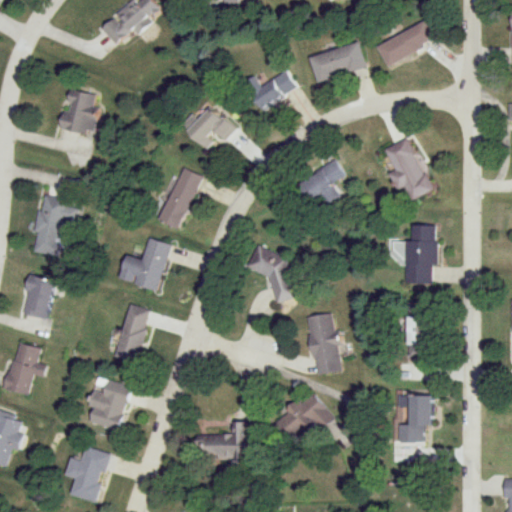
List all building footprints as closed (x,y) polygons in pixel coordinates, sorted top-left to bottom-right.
[(117,46),(135,29),(139,33),(162,12),(151,0),(142,0),(138,3),(135,0),(134,0),(102,29),(117,46)] [(388,67),(437,43),(428,23),(379,47),(388,67)] [(311,57),(318,83),(367,70),(360,44),(311,57)] [(265,114),(298,86),(285,70),(252,98),(265,114)] [(60,128),(92,137),(99,108),(94,107),(96,97),(70,90),(60,128)] [(208,150),(219,135),(228,143),(239,129),(211,107),(188,134),(208,150)] [(411,141),(386,151),(396,174),(393,175),(405,204),(433,192),(411,141)] [(298,185),(310,206),(316,202),(321,210),(342,198),(335,184),(346,178),(337,163),(298,185)] [(202,177),(182,169),(161,222),(181,230),(202,177)] [(70,200),(44,196),(34,252),(60,257),(66,220),(77,222),(80,208),(69,206),(70,200)] [(408,241),(408,284),(437,284),(437,226),(412,226),(412,241),(408,241)] [(172,245),(150,239),(144,261),(127,256),(120,282),(160,292),(172,245)] [(285,301),(300,264),(259,247),(249,269),(277,281),(271,295),(285,301)] [(22,314),(47,320),(56,281),(31,275),(22,314)] [(434,303),(407,303),(408,358),(436,357),(434,303)] [(139,364),(152,311),(130,305),(117,359),(139,364)] [(315,376),(342,373),(336,314),(309,318),(315,376)] [(42,349),(18,343),(6,390),(29,396),(34,375),(46,378),(49,366),(38,363),(42,349)] [(120,432),(132,388),(100,379),(87,423),(120,432)] [(322,432),(335,420),(310,392),(273,426),(291,446),(315,424),(322,432)] [(433,428),(434,397),(401,397),(401,408),(412,408),(411,426),(401,426),(401,444),(425,444),(425,428),(433,428)] [(0,465),(7,468),(12,449),(17,451),(26,419),(0,411),(0,465)] [(251,423),(232,423),(232,437),(198,437),(198,463),(232,463),(232,470),(251,470),(251,423)] [(113,455),(88,447),(82,462),(73,459),(66,479),(75,482),(71,495),(97,504),(113,455)]
